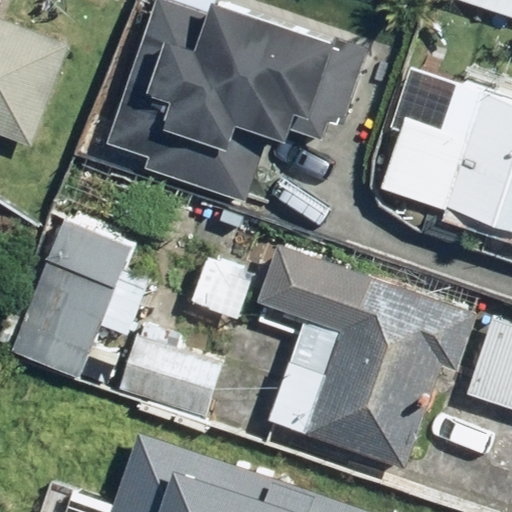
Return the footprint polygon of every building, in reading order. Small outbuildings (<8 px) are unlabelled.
[(0,0),(0,124),(37,138),(74,39),(0,11),(0,0)] [(218,0),(215,8),(193,0),(160,0),(113,137),(153,151),(149,163),(251,199),(276,127),(297,134),(301,123),(329,133),(339,103),(353,108),(375,43),(252,0),(218,0)] [(511,0),(474,0),(511,12),(511,0)] [(413,113),(390,181),(511,221),(511,89),(466,74),(449,125),(413,113)] [(87,372),(110,318),(132,327),(152,281),(129,271),(142,240),(75,213),(20,345),(87,372)] [(297,356),(276,414),(414,462),(450,360),(465,365),(486,307),(287,239),(267,297),(348,325),(332,369),(297,356)] [(262,271),(211,256),(198,303),(249,317),(262,271)] [(511,319),(500,316),(476,393),(511,404),(511,319)] [(225,361),(142,332),(124,384),(208,412),(225,361)] [(55,511),(65,485),(0,462),(0,511),(55,511)] [(433,511),(291,464),(275,511),(259,511),(236,504),(233,511),(433,511)]
